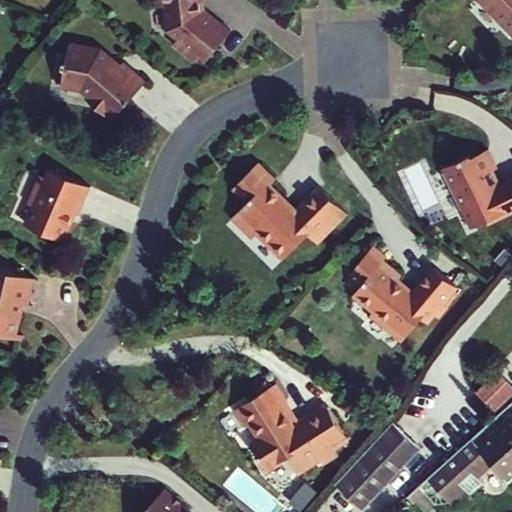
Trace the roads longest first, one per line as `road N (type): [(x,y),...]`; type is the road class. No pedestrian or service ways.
road 1 (residential): [(365,47),(221,108),(183,140),(121,305),(40,419),(22,511)]
road 2 (unknown): [(410,394),(511,252)]
